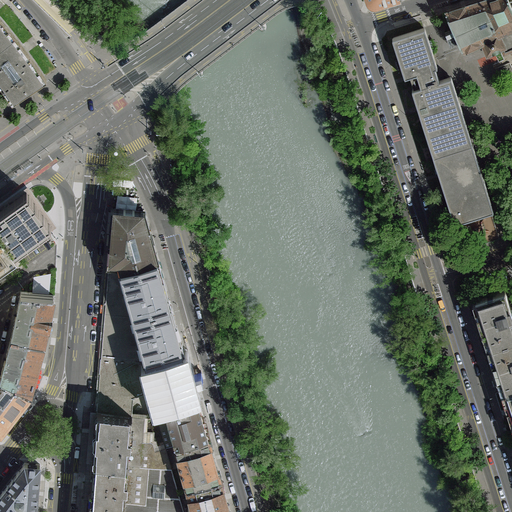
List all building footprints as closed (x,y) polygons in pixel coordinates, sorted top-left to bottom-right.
[(487,0),(446,13),(448,19),(464,54),(481,45),(487,57),(506,49),(501,36),(511,31),(511,7),(509,0),(487,0)] [(0,82),(13,101),(46,78),(20,44),(0,21),(0,82)] [(425,28),(393,38),(405,77),(417,74),(421,86),(412,89),(455,222),(494,210),(452,77),(440,81),(436,68),(438,67),(425,28)] [(0,211),(0,231),(15,253),(52,226),(28,192),(0,211)] [(119,262),(122,270),(157,260),(145,214),(114,211),(110,262),(119,262)] [(0,267),(17,256),(15,253),(0,231),(0,267)] [(122,270),(134,316),(170,306),(157,260),(122,270)] [(122,270),(119,262),(110,262),(105,314),(134,316),(122,270)] [(476,299),(491,345),(511,338),(511,309),(506,290),(476,299)] [(12,335),(44,343),(54,295),(22,292),(12,335)] [(134,316),(147,361),(183,351),(170,306),(134,316)] [(147,361),(134,316),(105,314),(102,357),(147,361)] [(6,380),(30,392),(44,343),(12,335),(1,377),(4,382),(6,380)] [(503,385),(505,390),(511,388),(511,338),(491,345),(500,373),(503,385)] [(183,351),(147,361),(155,390),(159,404),(160,407),(196,397),(195,394),(183,351)] [(98,411),(132,414),(134,396),(155,390),(147,361),(102,357),(98,411)] [(0,429),(1,429),(30,392),(6,380),(4,382),(1,386),(1,389),(0,388),(0,429)] [(196,397),(160,407),(155,408),(158,417),(167,447),(176,444),(176,446),(209,436),(198,396),(196,397)] [(94,462),(128,465),(132,414),(98,411),(94,462)] [(158,417),(132,414),(128,465),(149,467),(173,469),(167,447),(158,417)] [(209,436),(176,446),(188,485),(220,477),(209,436)] [(92,499),(126,503),(128,465),(94,462),(90,499),(92,499)] [(0,511),(36,511),(41,465),(25,463),(0,494),(0,511)] [(149,467),(128,465),(126,503),(147,504),(149,467)] [(149,467),(147,504),(126,503),(124,511),(185,511),(173,469),(149,467)] [(229,511),(220,477),(188,485),(191,497),(184,499),(187,511),(229,511)] [(124,511),(126,503),(92,499),(90,511),(124,511)]
